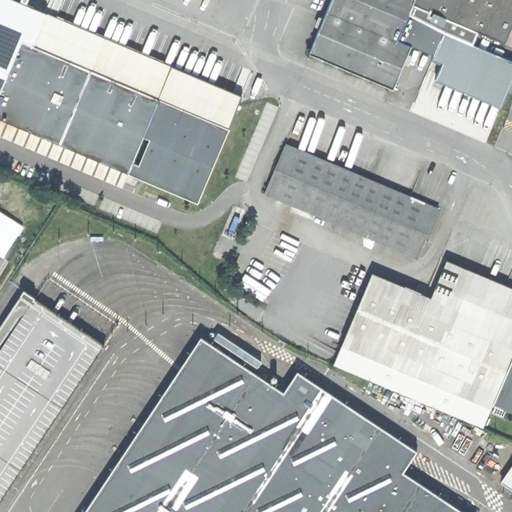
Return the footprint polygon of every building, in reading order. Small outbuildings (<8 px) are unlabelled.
[(0,0),(0,118),(143,179),(199,203),(228,129),(239,103),(241,97),(32,6),(33,3),(25,0),(20,0),(20,1),(17,0),(0,0)] [(413,5),(414,0),(332,0),(310,54),(393,90),(412,47),(398,41),(409,14),(413,5)] [(511,0),(414,0),(413,5),(478,32),(504,44),(511,25),(511,0)] [(478,32),(413,5),(409,14),(443,32),(472,45),(475,39),(478,32)] [(443,32),(409,14),(398,41),(412,47),(422,50),(435,55),(433,60),(443,64),(435,81),(502,110),(508,93),(510,89),(511,85),(511,83),(511,60),(503,57),(472,45),(443,32)] [(286,145),(277,164),(265,193),(279,199),(403,252),(417,258),(438,210),(424,204),(286,145)] [(24,227),(0,211),(0,257),(3,259),(24,227)] [(511,411),(511,288),(446,262),(430,299),(372,274),(333,364),(482,428),(492,405),(493,403),(511,411)] [(0,504),(106,346),(100,342),(92,337),(85,332),(77,327),(70,322),(62,317),(55,312),(47,307),(40,302),(35,298),(36,297),(25,290),(0,327),(0,504)] [(263,371),(267,365),(215,331),(211,337),(263,371)] [(285,392),(202,337),(198,343),(188,358),(178,373),(169,386),(159,401),(149,416),(139,431),(129,446),(120,460),(110,474),(85,511),(465,511),(404,471),(412,458),(417,450),(299,371),(294,379),(285,392)] [(511,413),(511,411),(493,403),(492,405),(511,413)] [(511,464),(500,483),(510,489),(511,486),(511,464)]
